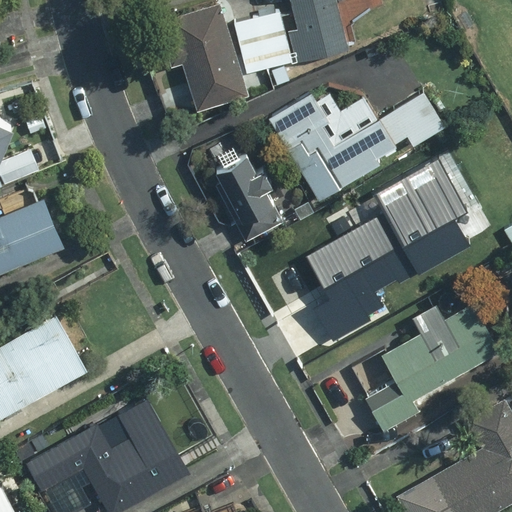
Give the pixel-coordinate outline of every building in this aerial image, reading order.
[(171,39),(177,59),(188,55),(203,104),(254,89),(225,0),(206,0),(174,10),(182,36),(171,39)] [(296,0),(303,24),(293,27),(300,56),(353,43),(341,0),(296,0)] [(280,4),(236,17),(251,68),(295,54),(280,4)] [(382,150),(412,131),(418,140),(450,120),(428,86),(383,115),(368,91),(345,106),(334,88),(322,95),(316,85),(273,113),(324,194),(385,155),(382,150)] [(0,153),(4,155),(21,116),(0,107),(0,153)] [(34,144),(0,158),(0,162),(2,168),(0,168),(0,186),(8,183),(44,168),(34,144)] [(270,161),(262,165),(253,148),(219,165),(254,235),(288,218),(269,182),(279,177),(270,161)] [(0,269),(68,241),(48,191),(0,210),(0,269)] [(395,202),(311,248),(338,298),(331,302),(343,325),(389,300),(380,283),(402,271),(406,278),(476,240),(458,208),(412,233),(395,202)] [(476,293),(447,311),(440,300),(418,313),(425,325),(387,348),(402,373),(368,393),(387,424),(428,400),(422,390),(505,341),(476,293)] [(0,408),(94,357),(64,302),(0,337),(0,408)] [(469,414),(485,442),(401,490),(413,511),(491,511),(511,500),(511,395),(510,391),(469,414)] [(103,417),(30,457),(46,485),(88,463),(115,511),(189,470),(163,423),(120,446),(103,417)] [(23,511),(6,481),(0,483),(0,511),(23,511)]
